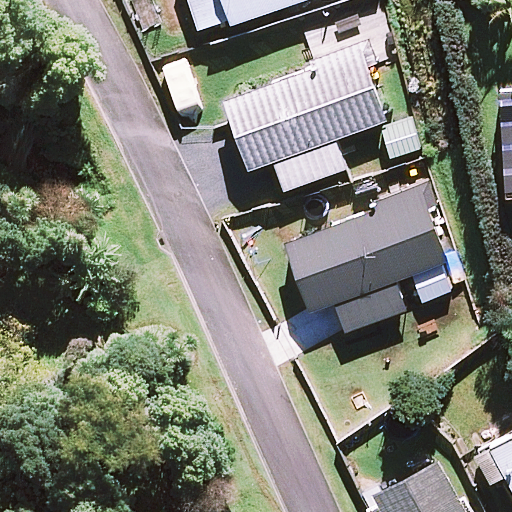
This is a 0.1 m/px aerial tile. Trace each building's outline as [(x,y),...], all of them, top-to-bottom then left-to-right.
[(193,0),(202,27),(286,0),(193,0)] [(385,115),(360,48),(229,96),(253,161),(276,153),(287,184),(346,162),(335,133),(385,115)] [(511,85),(501,86),(506,181),(511,180),(511,85)] [(449,257),(424,188),(288,237),(312,304),(338,295),(349,325),(406,305),(396,276),(449,257)] [(511,427),(478,445),(493,474),(508,466),(511,472),(511,427)] [(466,511),(437,455),(375,489),(387,511),(466,511)]
